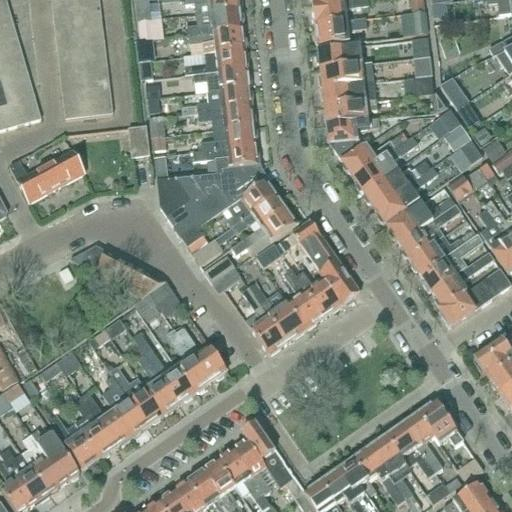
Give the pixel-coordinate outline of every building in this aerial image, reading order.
[(77,13),(100,10),(99,0),(81,0),(75,1),(77,13)] [(242,5),(240,3),(239,0),(200,0),(185,2),(186,11),(197,9),(198,20),(241,15),(241,13),(243,11),(242,5)] [(309,0),(310,4),(313,5),(313,8),(345,4),(344,0),(309,0)] [(410,0),(413,17),(425,16),(423,0),(410,0)] [(444,0),(430,0),(432,10),(446,8),(444,0)] [(511,0),(504,0),(488,2),(490,11),(510,9),(511,19),(511,18),(511,0)] [(53,15),(77,13),(75,1),(51,3),(53,15)] [(315,30),(316,30),(348,26),(346,13),(352,12),(352,11),(369,9),(368,2),(345,4),(313,8),(314,18),(312,20),(312,25),(315,27),(315,30)] [(137,7),(137,8),(139,26),(151,25),(149,6),(137,7)] [(0,22),(11,20),(8,8),(0,10),(0,22)] [(441,9),(439,10),(432,11),(434,24),(448,22),(446,9),(441,9)] [(78,25),(102,22),(100,10),(77,13),(78,25)] [(54,27),(78,25),(77,13),(53,15),(54,27)] [(244,19),(242,18),(241,15),(198,20),(199,32),(189,33),(190,42),(244,35),(243,28),(245,26),(244,19)] [(404,42),(428,39),(426,18),(402,20),(404,42)] [(511,18),(511,19),(511,25),(511,41),(500,47),(489,53),(493,62),(497,60),(497,61),(511,52),(511,18)] [(0,35),(15,31),(11,20),(0,22),(0,35)] [(79,36),(103,34),(102,22),(78,25),(79,36)] [(319,51),(350,48),(348,34),(366,32),(365,24),(348,26),(316,30),(319,51)] [(56,39),(79,36),(78,25),(54,27),(56,39)] [(154,44),(151,25),(139,26),(141,46),(154,44)] [(0,47),(18,43),(15,31),(0,35),(0,47)] [(81,48),(105,46),(103,34),(79,36),(81,48)] [(247,44),(245,42),(244,35),(190,42),(191,50),(215,47),(217,58),(246,55),(246,53),(247,51),(247,44)] [(57,51),(81,48),(79,36),(56,39),(57,51)] [(0,60),(21,54),(18,43),(0,47),(0,60)] [(417,64),(430,62),(428,43),(412,45),(414,64),(417,64)] [(446,62),(460,58),(455,43),(441,47),(446,62)] [(82,60),(106,57),(105,46),(81,48),(82,60)] [(58,63),(82,60),(81,48),(57,51),(58,63)] [(371,60),(362,61),(361,51),(319,55),(319,58),(317,58),(318,68),(320,67),(321,75),(372,69),(371,60)] [(511,79),(511,78),(511,52),(496,62),(504,73),(507,71),(511,79)] [(139,67),(147,66),(146,53),(138,53),(139,67)] [(0,66),(2,72),(25,66),(21,54),(0,60),(0,66)] [(186,82),(194,81),(248,74),(247,67),(249,65),(248,58),(246,57),(246,55),(217,58),(184,62),(186,82)] [(84,72),(107,69),(106,57),(82,60),(84,72)] [(60,75),(84,72),(82,60),(58,63),(60,75)] [(5,84),(28,77),(25,66),(2,72),(5,84)] [(147,66),(139,67),(141,85),(151,84),(149,66),(147,66)] [(85,84),(109,81),(107,69),(84,72),(85,84)] [(323,93),(353,90),(374,88),(372,69),(321,75),(322,82),(320,82),(321,91),(323,91),(323,93)] [(61,87),(85,84),(84,72),(60,75),(61,87)] [(251,82),(249,81),(248,74),(194,81),(195,89),(208,88),(209,98),(250,93),(250,91),(252,89),(251,82)] [(8,95),(31,89),(28,77),(5,84),(8,95)] [(86,96),(110,93),(109,81),(85,84),(86,96)] [(435,99),(432,81),(419,83),(414,83),(416,101),(435,99)] [(453,83),(441,90),(442,93),(456,113),(457,114),(458,114),(462,111),(465,110),(468,107),(469,107),(453,83)] [(0,97),(8,95),(5,84),(0,85),(0,97)] [(63,99),(86,96),(85,84),(61,87),(63,99)] [(148,101),(164,99),(163,87),(147,88),(148,101)] [(376,106),(376,97),(374,88),(353,90),(323,93),(323,94),(321,94),(322,105),(325,104),(326,112),(376,106)] [(12,107),(23,104),(35,101),(31,89),(8,95),(12,107)] [(88,108),(112,106),(110,93),(86,96),(88,108)] [(183,120),(199,119),(253,112),(252,106),(254,104),(253,97),(251,96),(250,93),(209,98),(207,98),(208,109),(198,110),(198,111),(182,113),(183,120)] [(0,110),(12,107),(8,95),(0,97),(0,110)] [(64,111),(88,108),(86,96),(63,99),(64,111)] [(30,127),(42,124),(35,101),(23,104),(30,127)] [(149,119),(161,118),(159,103),(147,104),(149,119)] [(19,130),(30,127),(23,104),(12,107),(19,130)] [(89,121),(113,118),(112,106),(88,108),(89,121)] [(368,116),(377,115),(376,106),(326,112),(326,119),(324,121),(325,127),(328,129),(369,125),(368,116)] [(7,133),(19,130),(12,107),(0,110),(7,133)] [(65,124),(89,121),(88,108),(64,111),(65,124)] [(470,135),(481,127),(469,108),(458,115),(470,135)] [(256,128),(255,121),(253,119),(253,112),(199,119),(200,127),(212,126),(213,136),(255,132),(255,129),(256,128)] [(450,138),(461,130),(450,115),(439,123),(450,138)] [(162,123),(150,124),(152,142),(164,141),(162,123)] [(358,136),(380,134),(379,124),(369,126),(369,125),(328,129),(328,138),(327,140),(327,145),(330,147),(330,149),(359,146),(359,145),(358,136)] [(461,130),(450,138),(461,154),(472,146),(461,130)] [(132,163),(150,160),(147,131),(128,133),(132,163)] [(481,149),(492,142),(485,131),(474,139),(481,149)] [(203,157),(257,151),(256,144),(258,142),(257,135),(255,134),(255,132),(213,136),(214,147),(202,148),(203,157)] [(493,166),(506,157),(497,143),(483,153),(493,166)] [(367,152),(371,149),(368,144),(359,145),(359,146),(330,149),(334,155),(343,168),(367,152)] [(154,159),(167,158),(165,145),(152,146),(154,159)] [(364,199),(388,182),(398,175),(393,167),(414,153),(409,145),(396,154),(353,184),(357,190),(357,193),(360,197),(364,197),(364,199)] [(473,170),(483,162),(472,146),(461,154),(473,170)] [(353,184),(396,154),(390,147),(372,159),(367,152),(343,168),(343,169),(343,172),(346,177),(349,178),(353,184)] [(260,159),(258,158),(257,151),(203,157),(204,166),(220,164),(221,175),(223,175),(260,170),(259,168),(261,166),(260,159)] [(30,209),(85,179),(73,157),(29,181),(20,166),(10,172),(30,209)] [(501,177),(511,169),(511,158),(493,170),(499,179),(501,177)] [(426,166),(414,174),(420,182),(431,174),(426,166)] [(478,174),(486,186),(495,179),(487,168),(478,174)] [(511,169),(501,177),(507,185),(511,181),(511,169)] [(242,204),(268,186),(260,170),(223,175),(223,178),(230,178),(232,190),(242,204)] [(487,188),(486,186),(478,174),(465,183),(465,184),(472,194),(474,197),(487,188)] [(404,182),(398,175),(388,182),(364,199),(365,199),(364,202),(367,207),(370,207),(375,214),(417,185),(412,177),(404,182)] [(223,178),(177,183),(192,205),(182,211),(189,221),(173,232),(180,242),(197,231),(199,234),(231,211),(242,204),(232,190),(230,178),(223,178)] [(177,183),(157,185),(160,213),(166,222),(182,211),(192,205),(177,183)] [(457,205),(472,194),(465,184),(450,195),(457,205)] [(386,229),(409,213),(421,206),(415,197),(422,192),(417,185),(375,214),(379,219),(378,223),(381,228),(384,228),(386,229)] [(232,233),(278,201),(275,196),(275,193),(272,188),(269,188),(268,186),(242,204),(231,211),(237,219),(227,226),(232,233)] [(284,206),(281,205),(278,201),(232,233),(237,240),(257,226),(262,233),(288,215),(287,214),(288,211),(284,206)] [(511,237),(500,220),(491,206),(483,211),(487,216),(493,224),(511,252),(511,237)] [(429,218),(423,208),(388,232),(390,235),(389,238),(392,242),(394,242),(399,249),(442,220),(437,213),(429,218)] [(189,221),(182,211),(166,222),(173,232),(189,221)] [(294,220),(291,219),(288,215),(262,233),(232,254),(237,261),(267,240),(272,247),(298,229),(297,228),(297,225),(294,220)] [(511,252),(493,224),(487,216),(479,221),(488,234),(481,239),(508,278),(510,277),(511,277),(511,252)] [(410,265),(434,249),(445,242),(438,233),(447,227),(442,220),(399,249),(403,255),(403,258),(406,262),(408,262),(410,265)] [(357,301),(358,295),(310,226),(292,238),(298,247),(304,256),(313,250),(329,273),(320,279),(323,284),(342,311),(357,301)] [(180,242),(188,253),(204,242),(199,234),(197,231),(180,242)] [(280,259),(298,247),(292,238),(275,251),(280,259)] [(451,251),(445,242),(434,249),(410,265),(412,267),(412,271),(414,274),(417,275),(421,281),(463,253),(464,252),(459,245),(451,251)] [(222,256),(215,245),(192,260),(200,271),(222,256)] [(95,278),(107,256),(97,250),(70,264),(71,265),(95,278)] [(277,270),(284,265),(274,251),(267,256),(277,270)] [(433,298),(456,282),(467,274),(462,265),(469,259),(464,252),(463,253),(421,281),(425,287),(423,288),(429,296),(431,295),(433,298)] [(105,283),(117,261),(107,256),(95,278),(105,283)] [(115,288),(127,267),(117,261),(105,283),(115,288)] [(235,274),(235,273),(227,262),(205,278),(213,290),(229,278),(235,274)] [(125,294),(137,272),(127,267),(115,288),(125,294)] [(461,288),(480,275),(475,268),(467,274),(456,282),(433,298),(436,303),(434,304),(439,312),(442,311),(443,312),(440,315),(441,316),(465,300),(467,298),(461,288)] [(135,299),(147,277),(137,272),(125,294),(135,299)] [(511,290),(511,289),(501,275),(500,274),(494,278),(501,289),(490,297),(489,295),(470,308),(465,300),(441,316),(439,318),(449,332),(451,330),(452,332),(463,324),(499,299),(511,290)] [(324,323),(296,283),(291,275),(283,280),(298,301),(287,309),(306,336),(324,323)] [(149,298),(166,287),(147,277),(135,299),(143,303),(150,299),(149,298)] [(313,291),(304,277),(296,283),(324,323),(342,311),(323,284),(313,291)] [(219,299),(235,288),(229,278),(213,290),(219,299)] [(158,310),(174,299),(166,287),(149,298),(150,299),(158,310)] [(288,348),(263,312),(256,301),(250,293),(243,298),(258,319),(246,327),(262,350),(270,361),(288,348)] [(263,312),(270,307),(262,297),(256,301),(263,312)] [(134,309),(143,321),(158,311),(158,310),(150,299),(143,303),(134,309)] [(164,320),(181,309),(174,299),(158,310),(158,311),(164,320)] [(276,317),(270,307),(263,312),(288,348),(306,336),(287,309),(276,317)] [(120,324),(105,335),(111,343),(126,332),(120,324)] [(210,351),(201,358),(184,333),(176,338),(210,387),(217,383),(220,383),(225,380),(225,377),(227,376),(210,351)] [(105,335),(89,346),(94,354),(111,343),(105,335)] [(169,379),(152,355),(141,338),(133,343),(137,348),(179,409),(185,405),(187,406),(192,402),(193,399),(195,398),(178,374),(169,379)] [(205,391),(210,387),(176,338),(169,343),(186,368),(178,374),(195,398),(196,397),(199,398),(204,394),(205,391)] [(511,339),(475,365),(476,367),(476,370),(479,375),(482,375),(483,377),(485,377),(489,383),(511,367),(511,339)] [(168,419),(172,416),(173,413),(179,409),(137,348),(130,353),(155,389),(146,395),(163,420),(164,419),(168,419)] [(1,350),(0,350),(0,389),(2,394),(20,385),(1,350)] [(73,357),(56,368),(62,376),(66,381),(82,371),(73,357)] [(500,399),(511,390),(511,367),(489,383),(491,385),(491,388),(494,393),(496,393),(500,399)] [(56,368),(41,379),(46,387),(62,376),(56,368)] [(136,441),(140,438),(141,435),(147,431),(113,382),(105,370),(98,375),(123,411),(114,417),(131,442),(132,441),(136,441)] [(139,385),(130,391),(120,376),(113,382),(147,431),(153,427),(156,427),(161,424),(161,421),(163,420),(146,395),(139,385)] [(31,385),(24,390),(32,402),(39,397),(31,385)] [(19,389),(4,399),(9,407),(24,397),(19,389)] [(511,390),(500,399),(504,404),(504,407),(507,412),(510,412),(511,415),(511,414),(511,390)] [(0,420),(12,413),(9,407),(4,399),(0,401),(0,420)] [(114,417),(105,423),(88,399),(81,404),(115,453),(121,449),(124,449),(129,446),(129,443),(131,442),(114,417)] [(104,463),(109,460),(109,457),(115,453),(81,404),(74,408),(83,423),(75,429),(82,439),(99,464),(101,463),(104,463)] [(455,452),(463,446),(435,407),(428,412),(425,411),(420,415),(420,418),(419,419),(435,442),(444,435),(455,452)] [(417,420),(415,418),(409,422),(410,425),(402,430),(430,470),(436,479),(443,474),(425,448),(435,442),(419,419),(417,420)] [(82,439),(73,445),(56,420),(49,426),(83,475),(89,470),(92,471),(97,468),(97,465),(99,464),(82,439)] [(297,489),(294,484),(256,429),(242,438),(243,438),(248,446),(266,473),(280,493),(285,490),(300,511),(312,511),(303,499),(303,498),(297,489)] [(436,479),(430,470),(402,430),(395,435),(392,433),(387,437),(387,441),(386,442),(402,465),(408,474),(417,468),(422,475),(429,484),(436,479)] [(53,439),(44,444),(38,435),(31,440),(64,488),(71,484),(73,485),(78,482),(78,479),(80,478),(53,439)] [(58,493),(64,488),(31,440),(24,445),(40,468),(32,474),(49,499),(51,497),(53,498),(58,495),(58,493)] [(384,443),(382,441),(376,445),(377,448),(369,453),(396,493),(405,505),(409,511),(419,511),(402,487),(412,480),(408,474),(402,465),(386,442),(384,443)] [(258,478),(266,473),(248,446),(245,448),(244,447),(240,451),(239,453),(233,457),(264,502),(271,497),(258,478)] [(396,493),(369,453),(362,458),(359,456),(354,460),(355,463),(353,464),(369,488),(378,481),(398,510),(405,505),(396,493)] [(14,464),(12,462),(8,455),(1,460),(5,467),(34,509),(40,505),(43,505),(47,502),(47,500),(49,499),(32,474),(22,459),(14,464)] [(266,511),(269,510),(264,502),(233,457),(227,461),(225,460),(220,464),(220,466),(218,467),(236,493),(243,488),(258,511),(266,511)] [(352,465),(349,463),(344,467),(345,470),(337,475),(361,511),(372,511),(371,510),(367,504),(376,498),(369,488),(353,464),(352,465)] [(466,488),(484,476),(475,463),(458,475),(466,488)] [(29,511),(34,509),(5,467),(0,469),(0,474),(10,489),(1,495),(13,511),(29,511)] [(236,493),(218,467),(217,468),(214,468),(210,471),(209,473),(203,477),(226,511),(237,511),(228,498),(236,493)] [(361,511),(337,475),(329,480),(327,479),(321,483),(322,485),(320,487),(337,510),(346,504),(351,511),(361,511)] [(215,511),(226,511),(203,477),(198,481),(195,481),(190,484),(190,486),(188,487),(205,511),(208,511),(214,508),(215,511)] [(444,491),(450,499),(462,491),(457,483),(444,491)] [(320,487),(318,485),(310,491),(309,491),(310,493),(303,498),(303,499),(312,511),(338,511),(337,510),(320,487)] [(205,511),(188,487),(187,488),(185,488),(180,491),(179,493),(174,497),(183,511),(205,511)] [(456,511),(478,511),(491,504),(487,499),(487,496),(484,491),(481,490),(480,488),(453,507),(456,511)] [(450,499),(444,491),(443,489),(426,501),(433,511),(450,499)] [(183,511),(174,497),(168,501),(165,501),(161,504),(160,506),(159,507),(161,511),(183,511)]
